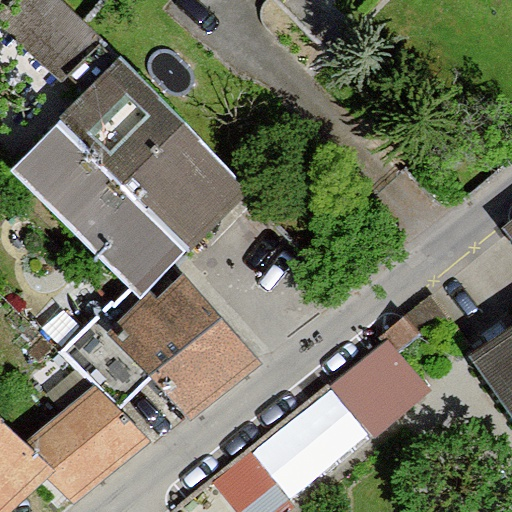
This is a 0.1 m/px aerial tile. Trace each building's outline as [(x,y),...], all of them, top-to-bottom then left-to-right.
[(88,20),(66,0),(1,0),(6,4),(0,9),(0,24),(64,83),(107,37),(88,20)] [(254,195),(128,71),(90,110),(23,178),(138,291),(149,301),(254,195)] [(260,363),(192,286),(166,313),(159,306),(123,341),(158,378),(193,417),(260,363)] [(120,413),(158,378),(123,341),(159,306),(149,301),(138,291),(66,355),(103,394),(120,413)] [(442,314),(429,296),(404,315),(415,329),(418,333),(442,314)] [(395,348),(415,329),(404,315),(377,339),(384,347),(389,352),(395,348)] [(384,347),(249,453),(288,501),(291,504),(433,394),(395,348),(389,352),(384,347)] [(511,350),(489,366),(511,398),(511,350)] [(0,511),(17,511),(54,478),(80,504),(151,447),(120,413),(103,394),(32,456),(0,424),(0,511)] [(288,501),(249,453),(211,484),(235,511),(292,511),(295,510),(291,504),(288,501)]
